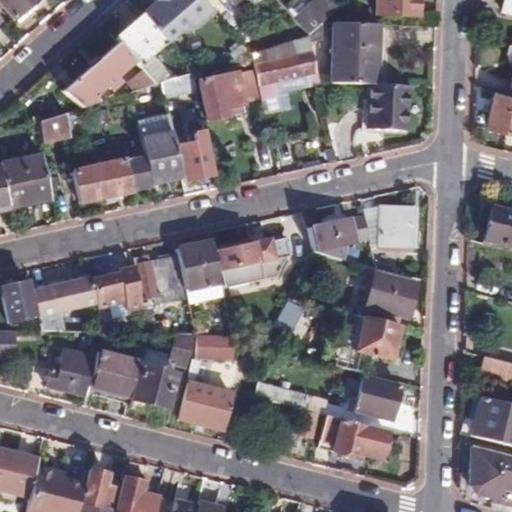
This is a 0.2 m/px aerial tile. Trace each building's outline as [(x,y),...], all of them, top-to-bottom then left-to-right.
[(33,0),(0,0),(0,15),(7,23),(33,0)] [(139,18),(138,20),(162,47),(172,38),(193,33),(211,16),(196,0),(159,0),(148,11),(149,12),(146,15),(144,13),(143,14),(145,16),(141,20),(139,18)] [(242,0),(242,1),(251,12),(264,0),(242,0)] [(294,0),(269,0),(304,39),(317,28),(336,12),(324,0),(319,0),(301,16),(298,14),(303,10),(294,0)] [(408,23),(408,0),(369,0),(369,22),(408,23)] [(511,17),(511,0),(499,0),(496,14),(511,17)] [(112,43),(116,46),(134,67),(154,89),(156,88),(158,87),(168,84),(147,61),(162,47),(138,20),(112,43)] [(319,28),(317,28),(304,39),(307,49),(322,45),(319,28)] [(373,31),(331,29),(329,90),(362,91),(371,91),(373,31)] [(247,58),(228,37),(217,47),(232,63),(247,58)] [(307,49),(304,39),(248,58),(258,102),(277,98),(274,85),(313,76),(307,49)] [(510,65),(503,96),(511,98),(511,47),(502,45),(500,53),(506,64),(510,65)] [(58,100),(72,116),(96,108),(93,104),(134,67),(116,46),(58,100)] [(277,98),(258,102),(261,120),(291,113),(288,98),(316,92),(316,90),(313,76),(274,85),(277,98)] [(156,88),(159,103),(193,96),(189,77),(168,84),(158,87),(156,88)] [(222,110),(239,107),(232,77),(197,85),(205,124),(224,120),(222,110)] [(126,99),(128,110),(147,106),(150,121),(163,118),(159,103),(156,88),(154,89),(126,99)] [(371,91),(362,91),(361,133),(398,135),(399,92),(371,91)] [(511,98),(503,96),(492,94),(483,129),(511,135),(511,98)] [(222,110),(224,120),(241,116),(239,107),(222,110)] [(65,143),(60,120),(42,126),(34,128),(38,149),(65,143)] [(189,146),(174,150),(181,183),(208,177),(198,134),(187,137),(189,146)] [(135,143),(139,159),(144,182),(175,175),(166,136),(135,143)] [(254,170),(271,167),(267,147),(249,150),(254,170)] [(0,196),(1,204),(43,194),(35,158),(0,166),(0,196)] [(144,182),(139,159),(67,175),(74,208),(146,192),(144,182)] [(43,194),(1,204),(3,210),(44,201),(43,194)] [(366,252),(376,250),(376,209),(357,214),(358,220),(365,247),(366,252)] [(410,211),(376,209),(376,250),(409,251),(410,211)] [(486,210),(483,223),(489,225),(492,212),(486,210)] [(489,225),(483,223),(478,243),(511,250),(511,216),(492,212),(489,225)] [(358,220),(301,231),(302,236),(303,240),(304,247),(306,256),(335,263),(337,253),(365,247),(358,220)] [(216,287),(217,290),(270,279),(283,261),(286,261),(282,242),(267,245),(267,243),(260,244),(260,247),(252,248),(251,246),(210,255),(216,287)] [(172,253),(173,260),(180,294),(216,287),(210,255),(208,245),(172,253)] [(131,263),(132,268),(145,266),(144,260),(131,263)] [(139,302),(180,294),(173,260),(145,266),(132,268),(139,302)] [(113,279),(87,285),(92,309),(93,313),(119,307),(121,315),(138,311),(129,273),(113,276),(113,279)] [(367,279),(356,321),(390,330),(392,330),(394,320),(399,321),(408,289),(367,279)] [(28,294),(34,322),(92,309),(87,285),(86,281),(28,294)] [(23,286),(0,291),(0,315),(3,327),(30,321),(23,286)] [(180,294),(183,309),(219,301),(217,290),(216,287),(180,294)] [(281,308),(271,329),(283,335),(293,313),(281,308)] [(356,321),(347,355),(382,363),(390,330),(356,321)] [(227,339),(225,329),(218,330),(219,339),(222,339),(227,339)] [(190,338),(173,338),(165,365),(183,370),(191,338),(190,338)] [(249,362),(260,365),(263,352),(264,349),(266,340),(259,340),(255,340),(249,362)] [(229,341),(194,341),(193,360),(228,361),(229,341)] [(342,374),(347,355),(324,349),(319,367),(342,374)] [(77,400),(86,363),(59,356),(54,376),(46,374),(41,390),(77,400)] [(85,391),(128,402),(135,367),(94,357),(85,391)] [(511,369),(480,362),(476,376),(511,385),(511,369)] [(169,376),(135,367),(128,402),(126,411),(140,415),(142,408),(160,413),(169,376)] [(395,391),(360,382),(352,416),(381,423),(385,409),(390,410),(395,391)] [(251,400),(301,413),(304,398),(255,385),(251,400)] [(228,397),(185,386),(176,422),(219,432),(228,397)] [(511,411),(458,398),(457,433),(511,447),(511,411)] [(315,416),(301,413),(295,438),(309,441),(315,416)] [(338,424),(338,422),(323,418),(316,443),(331,447),(329,454),(335,456),(337,462),(348,464),(351,460),(355,461),(356,457),(376,462),(383,433),(364,429),(364,430),(338,424)] [(488,499),(511,504),(511,461),(466,449),(465,476),(464,493),(488,499)] [(0,455),(0,494),(25,501),(32,471),(34,464),(0,455)] [(21,511),(71,511),(78,487),(57,482),(48,480),(49,475),(32,471),(25,501),(21,511)] [(101,478),(84,474),(75,511),(100,511),(106,491),(98,489),(101,478)] [(455,492),(464,493),(465,476),(456,474),(455,492)] [(120,476),(118,482),(138,487),(139,480),(120,476)] [(111,511),(150,511),(152,504),(153,501),(135,497),(138,487),(118,482),(111,511)] [(464,493),(464,503),(465,505),(485,510),(488,499),(464,493)] [(211,511),(212,507),(193,502),(191,510),(190,511),(211,511)]
